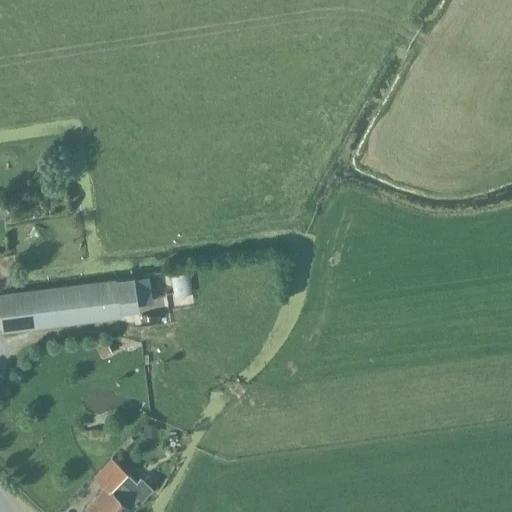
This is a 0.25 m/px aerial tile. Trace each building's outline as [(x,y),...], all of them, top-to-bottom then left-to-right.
[(20,214),(46,210),(43,190),(17,194),(20,214)] [(0,218),(9,213),(0,198),(0,218)] [(190,273),(172,276),(174,297),(193,295),(190,273)] [(139,310),(135,277),(117,279),(0,294),(0,321),(1,333),(123,317),(122,312),(139,310)] [(97,349),(102,358),(112,353),(108,344),(97,349)] [(145,424),(145,436),(157,435),(157,423),(145,424)] [(91,511),(123,511),(128,508),(128,507),(138,495),(142,499),(153,488),(140,476),(137,480),(112,456),(93,476),(105,488),(86,507),(91,511)]
